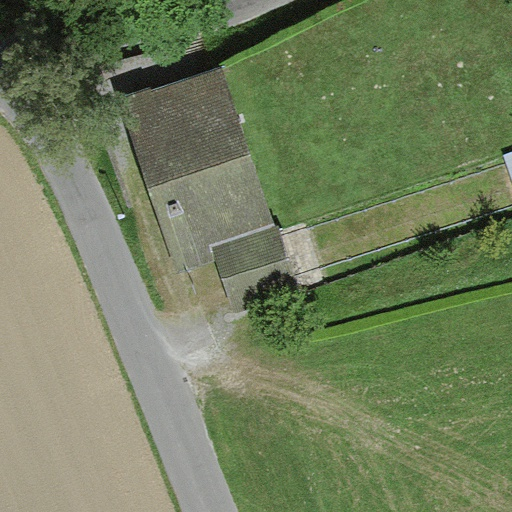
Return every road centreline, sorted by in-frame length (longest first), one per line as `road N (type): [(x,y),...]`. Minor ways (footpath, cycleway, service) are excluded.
road 1 (residential): [(0,78),(44,115),(70,168),(208,511)]
road 2 (track): [(237,0),(121,29),(0,46)]
